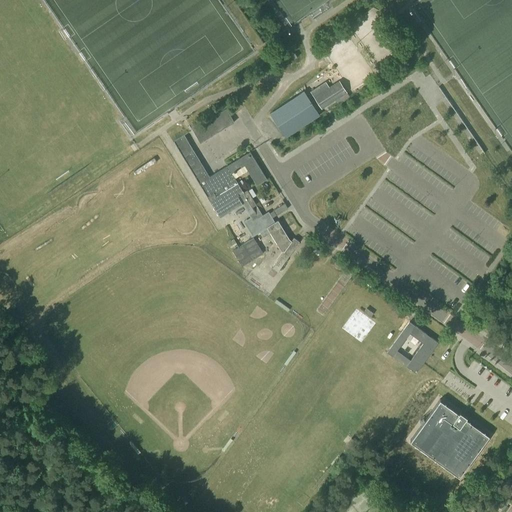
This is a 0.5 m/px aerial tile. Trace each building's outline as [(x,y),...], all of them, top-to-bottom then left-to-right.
[(455,72),(440,82),(472,131),(487,122),(455,72)] [(324,80),(307,89),(310,94),(327,85),(324,80)] [(349,96),(346,93),(340,82),(315,98),(321,109),(340,97),(342,101),(349,96)] [(304,92),(270,114),(285,138),(319,115),(304,92)] [(200,143),(234,122),(226,109),(192,130),(200,143)] [(173,142),(220,218),(243,204),(260,232),(267,228),(282,252),(283,252),(284,252),(272,268),(277,272),(299,242),(294,238),(291,241),(289,239),(278,221),(275,222),(268,212),(263,215),(247,190),(243,193),(231,173),(227,166),(219,171),(222,175),(212,181),(184,135),(173,142)] [(250,152),(227,166),(231,173),(244,166),(256,185),(266,179),(250,152)] [(288,209),(285,204),(273,211),(276,216),(288,209)] [(260,233),(263,238),(270,234),(267,228),(260,233)] [(347,233),(344,238),(357,247),(360,243),(347,233)] [(242,266),(263,254),(253,238),(232,251),(242,266)] [(386,258),(389,254),(378,246),(375,250),(386,258)] [(380,256),(378,260),(389,268),(392,264),(380,256)] [(353,274),(346,269),(340,279),(346,283),(353,274)] [(373,314),(366,309),(363,312),(370,317),(373,314)] [(438,343),(409,321),(387,352),(393,356),(409,333),(423,343),(406,366),(416,373),(438,343)] [(490,435),(440,400),(410,441),(460,477),(490,435)] [(351,439),(346,445),(352,450),(356,443),(351,439)]
